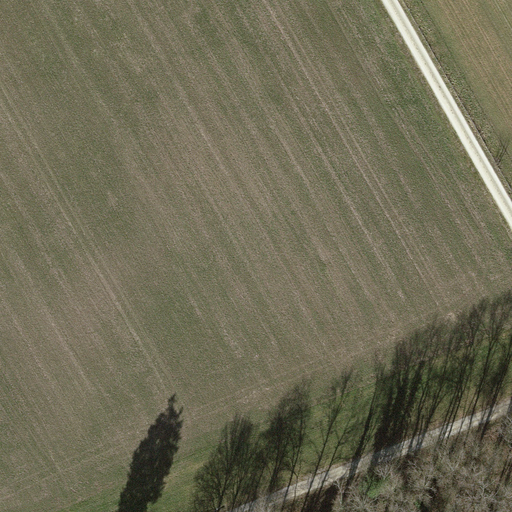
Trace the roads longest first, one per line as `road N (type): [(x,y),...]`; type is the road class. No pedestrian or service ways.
road 1 (track): [(233,511),(511,409)]
road 2 (track): [(391,0),(511,211)]
